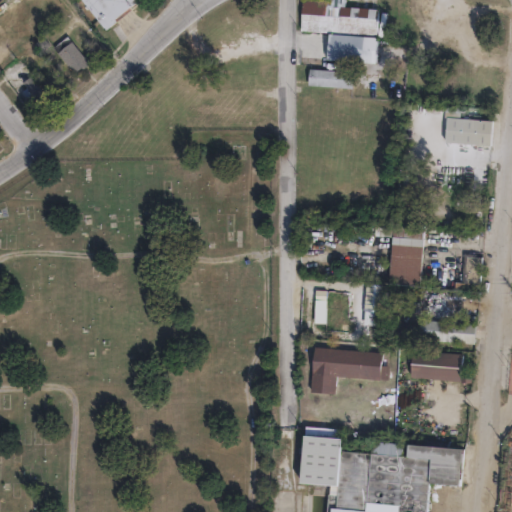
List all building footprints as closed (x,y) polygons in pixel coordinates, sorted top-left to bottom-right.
[(132,0),(105,23),(86,0),(132,0)] [(383,7),(381,33),(305,27),(306,0),(331,0),(331,4),(383,7)] [(379,36),(377,62),(304,57),(307,31),(379,36)] [(60,35),(63,40),(65,38),(77,53),(80,51),(86,59),(75,68),(73,66),(68,71),(50,50),(52,49),(48,44),(60,35)] [(355,69),(354,86),(311,83),(312,67),(355,69)] [(22,72),(43,97),(34,104),(29,97),(25,100),(18,91),(22,87),(15,78),(22,72)] [(495,120),(493,145),(448,142),(450,116),(495,120)] [(422,222),(418,283),(388,281),(393,220),(422,222)] [(472,253),(469,288),(446,287),(446,280),(451,280),(453,252),(472,253)] [(463,287),(482,288),(483,257),(464,256),(463,287)] [(376,282),(374,310),(355,308),(357,281),(376,282)] [(384,325),(384,284),(365,284),(365,325),(384,325)] [(327,323),(327,290),(316,290),(316,323),(327,323)] [(472,322),(471,343),(417,339),(419,319),(472,322)] [(379,364),(378,378),(328,374),(326,392),(303,390),(306,344),(372,349),(371,364),(379,364)] [(461,355),(459,382),(411,378),(413,352),(461,355)] [(337,483),(342,484),(344,470),(345,450),(375,452),(376,441),(406,443),(405,455),(411,456),(412,445),(466,448),(464,485),(432,483),(430,511),(329,511),(331,492),(297,490),(301,433),(341,437),(337,483)]
